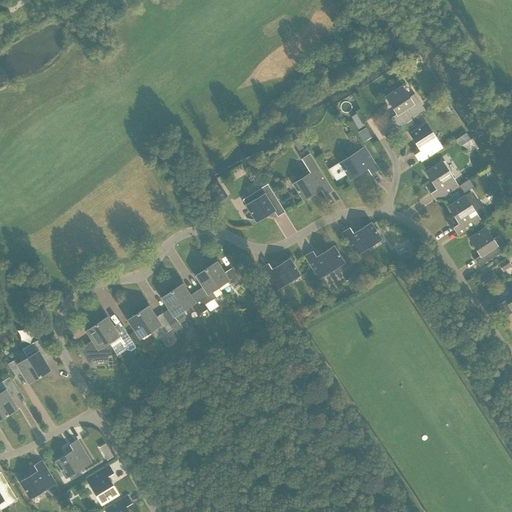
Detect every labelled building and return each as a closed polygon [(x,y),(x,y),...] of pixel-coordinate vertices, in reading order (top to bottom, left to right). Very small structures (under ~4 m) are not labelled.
[(397,114),(391,118),(398,128),(425,110),(415,95),(409,98),(402,86),(385,97),(397,114)] [(364,125),(357,113),(351,117),(353,120),(351,123),(355,130),(364,125)] [(421,151),(415,155),(420,162),(442,147),(426,123),(409,133),(421,151)] [(364,147),(340,163),(330,169),(337,180),(346,173),(350,179),(367,168),(371,174),(378,169),(364,147)] [(312,172),(293,184),(303,200),(321,189),(324,195),(332,190),(318,168),(310,156),(304,160),(312,172)] [(431,193),(436,200),(458,186),(442,161),(426,172),(437,189),(431,193)] [(469,179),(462,184),(467,191),(474,186),(469,179)] [(215,204),(227,196),(217,180),(205,188),(215,204)] [(274,210),(277,216),(285,212),(267,184),(243,199),(256,221),(274,210)] [(459,224),(454,227),(458,234),(480,220),(476,213),(482,209),(470,192),(448,206),(459,224)] [(342,233),(356,255),(381,239),(371,223),(353,234),(350,228),(342,233)] [(480,256),(475,259),(479,266),(507,248),(506,248),(498,236),(493,239),(485,228),(469,238),(480,256)] [(411,242),(406,246),(411,253),(417,250),(411,242)] [(319,278),(333,269),(336,275),(347,268),(334,246),(316,257),(312,252),(305,256),(319,278)] [(261,269),(275,291),(300,275),(289,259),(272,270),(268,264),(261,269)] [(503,271),(511,266),(507,259),(499,264),(503,271)] [(216,262),(206,269),(218,287),(229,281),(231,285),(240,279),(232,267),(224,273),(216,262)] [(196,291),(205,304),(222,293),(218,287),(206,269),(196,275),(203,287),(196,291)] [(490,271),(479,279),(483,284),(494,277),(490,271)] [(355,283),(349,286),(353,292),(358,289),(355,283)] [(208,308),(205,304),(196,291),(190,295),(182,284),(172,291),(184,309),(189,305),(193,310),(194,309),(198,315),(208,308)] [(183,310),(184,309),(172,291),(162,298),(169,309),(162,313),(172,327),(174,332),(183,326),(181,323),(185,320),(186,315),(183,310)] [(277,294),(271,297),(276,304),(281,301),(277,294)] [(511,295),(496,306),(503,318),(511,312),(511,295)] [(165,332),(172,327),(162,313),(156,317),(148,306),(138,313),(150,331),(154,338),(158,339),(161,338),(164,335),(165,332)] [(128,335),(133,342),(136,346),(143,342),(140,338),(150,331),(138,313),(128,320),(135,331),(128,335)] [(116,343),(119,344),(123,341),(126,346),(133,342),(128,335),(121,324),(114,329),(107,317),(97,324),(109,342),(113,339),(116,343)] [(112,356),(111,346),(109,342),(97,324),(86,331),(94,342),(81,351),(89,362),(95,358),(112,356)] [(39,377),(50,370),(43,359),(50,355),(40,338),(23,349),(39,377)] [(28,358),(17,364),(15,360),(8,364),(15,376),(22,372),(29,383),(39,377),(23,349),(22,349),(28,358)] [(0,382),(0,404),(7,415),(17,409),(10,397),(19,392),(9,377),(0,382)] [(77,440),(70,445),(74,451),(56,461),(66,478),(91,462),(77,440)] [(55,483),(42,461),(34,465),(38,471),(20,482),(30,498),(55,483)] [(107,477),(113,473),(109,466),(87,479),(102,504),(118,494),(107,477)] [(1,471),(0,471),(0,508),(0,509),(16,500),(17,500),(1,471)] [(131,503),(127,496),(105,509),(106,511),(129,511),(126,507),(131,503)]
